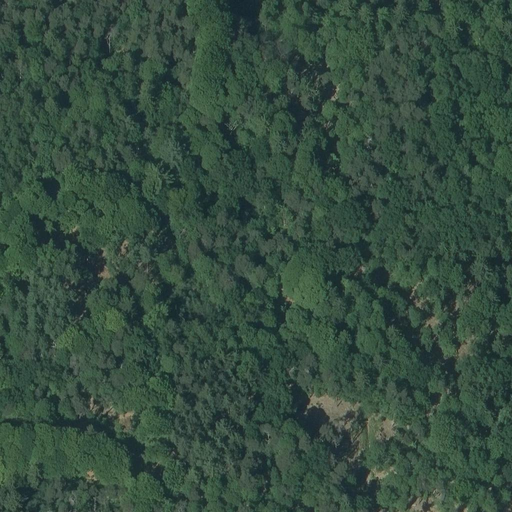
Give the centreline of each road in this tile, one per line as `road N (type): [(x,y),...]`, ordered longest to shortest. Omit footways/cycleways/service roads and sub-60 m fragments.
road 1 (track): [(511,44),(464,23),(315,31),(243,20),(212,0)]
road 2 (track): [(209,0),(236,63),(272,79),(328,74),(347,63),(370,42),(389,0)]
